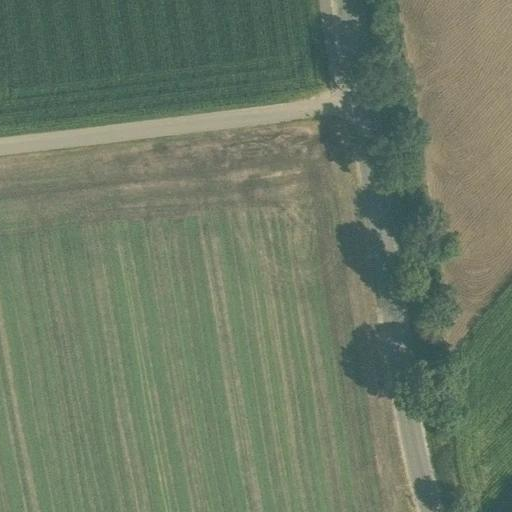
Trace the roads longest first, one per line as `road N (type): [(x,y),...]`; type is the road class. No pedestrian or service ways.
road 1 (secondary): [(365,107),(417,471),(431,511)]
road 2 (residential): [(0,153),(365,107)]
